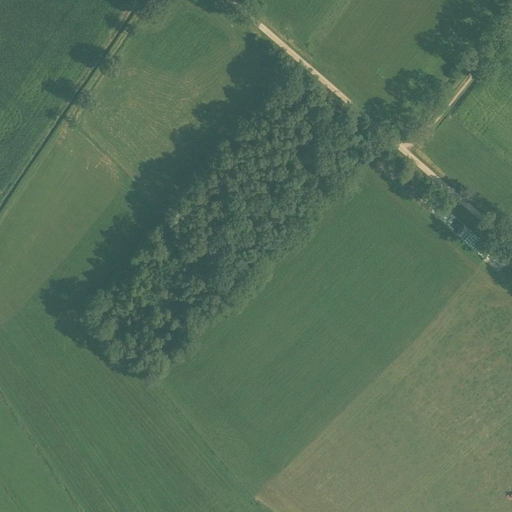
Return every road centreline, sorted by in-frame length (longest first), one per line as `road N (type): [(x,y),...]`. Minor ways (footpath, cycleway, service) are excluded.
road 1 (track): [(511,244),(230,0)]
road 2 (track): [(0,215),(145,0)]
road 3 (track): [(511,17),(405,150)]
